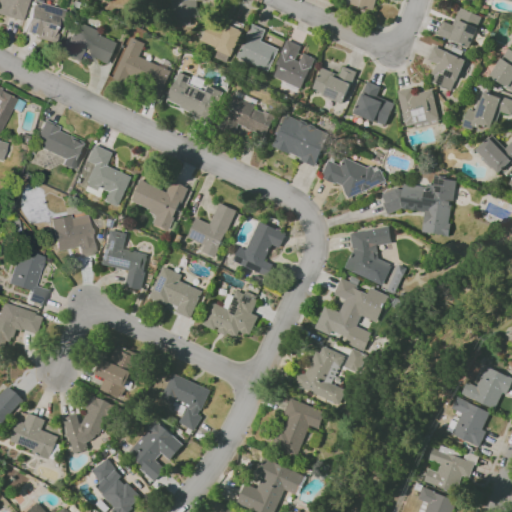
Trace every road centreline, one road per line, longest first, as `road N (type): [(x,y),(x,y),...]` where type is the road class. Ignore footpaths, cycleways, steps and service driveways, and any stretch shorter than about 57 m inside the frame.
road 1 (residential): [(315,225),(292,198),(0,59)]
road 2 (residential): [(315,225),(314,260),(258,384),(218,458),(171,511)]
road 3 (residential): [(258,384),(87,305),(54,371)]
road 4 (residential): [(407,57),(278,0)]
